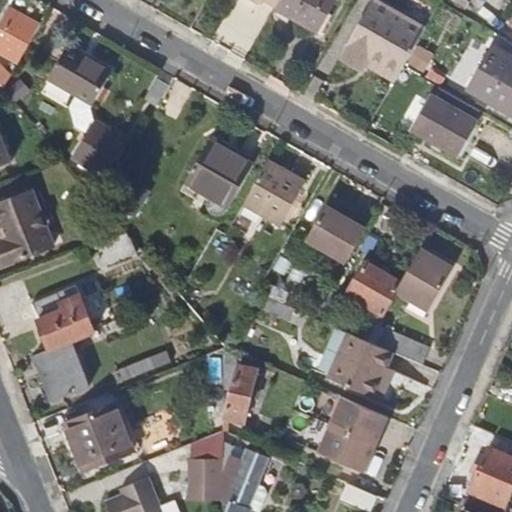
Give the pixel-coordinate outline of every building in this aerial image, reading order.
[(338,0),(281,0),(278,6),(321,31),(338,0)] [(375,0),(354,41),(374,52),(378,43),(410,60),(436,14),(409,0),(375,0)] [(0,54),(14,64),(37,26),(11,10),(1,29),(0,28),(0,54)] [(374,52),(405,69),(407,66),(410,60),(378,43),(374,52)] [(75,159),(88,166),(110,178),(130,142),(95,122),(93,104),(113,71),(67,45),(48,77),(78,95),(70,108),(73,126),(89,135),(75,159)] [(511,54),(495,45),(470,88),(511,113),(511,54)] [(417,129),(460,154),(478,122),(436,98),(417,129)] [(0,168),(14,163),(0,129),(0,168)] [(186,180),(212,194),(210,198),(208,202),(209,206),(210,209),(213,212),(217,213),(221,213),(224,211),(227,208),(229,204),(254,162),(210,138),(186,180)] [(305,181),(268,160),(244,202),(281,224),(305,181)] [(107,182),(110,178),(88,166),(86,170),(107,182)] [(33,190),(0,204),(0,215),(9,239),(4,241),(0,242),(0,245),(8,267),(57,246),(33,190)] [(337,258),(345,263),(366,227),(326,204),(299,251),(330,268),(337,258)] [(0,231),(4,241),(9,239),(0,215),(0,231)] [(102,265),(136,251),(126,229),(98,241),(102,252),(98,255),(102,265)] [(126,229),(136,251),(143,248),(126,229)] [(451,267),(421,248),(400,281),(394,291),(425,309),(451,267)] [(249,253),(230,288),(246,297),(265,261),(249,253)] [(345,291),(381,313),(394,291),(400,281),(365,259),(345,291)] [(96,330),(77,285),(34,304),(53,349),(74,339),(96,330)] [(288,318),(293,307),(256,291),(250,301),(288,318)] [(331,309),(325,320),(337,326),(342,315),(331,309)] [(384,328),(377,343),(391,349),(423,363),(429,348),(384,328)] [(348,330),(339,349),(345,351),(354,333),(348,330)] [(138,331),(121,338),(128,353),(144,347),(138,331)] [(379,398),(385,384),(377,380),(383,366),(391,349),(377,343),(365,338),(354,333),(345,351),(339,349),(328,376),(379,398)] [(93,385),(74,339),(53,349),(36,356),(56,401),(93,385)] [(209,352),(209,435),(224,429),(224,428),(224,376),(225,346),(209,352)] [(235,360),(228,420),(252,422),(259,363),(235,360)] [(391,370),(383,366),(377,380),(385,384),(391,370)] [(121,368),(113,371),(117,381),(125,379),(121,368)] [(388,414),(340,394),(317,448),(364,469),(388,414)] [(116,404),(68,424),(87,470),(135,451),(116,404)] [(78,473),(87,470),(68,424),(60,428),(78,473)] [(244,511),(247,507),(256,510),(261,495),(254,493),(268,456),(248,447),(245,452),(223,443),(223,461),(223,465),(238,471),(226,497),(229,500),(223,511),(244,511)] [(511,457),(487,448),(463,507),(475,511),(498,511),(502,503),(507,505),(511,491),(511,457)] [(192,484),(223,486),(223,465),(223,461),(192,462),(192,484)] [(168,511),(154,476),(125,488),(127,494),(112,500),(117,511),(168,511)] [(369,506),(374,493),(349,482),(344,496),(369,506)]
